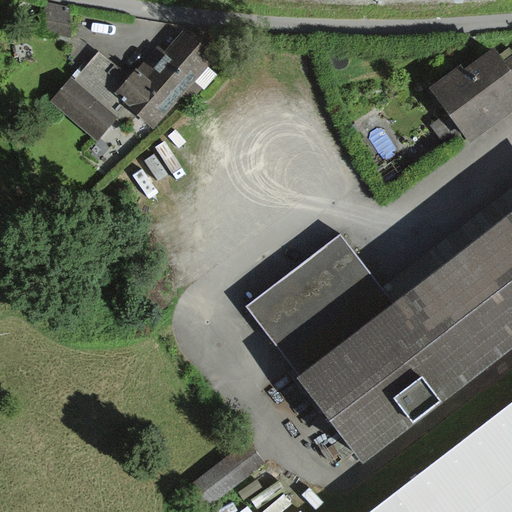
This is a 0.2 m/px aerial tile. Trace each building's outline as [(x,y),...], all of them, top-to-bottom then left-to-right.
[(69,6),(49,3),(44,33),(73,37),(69,6)] [(71,77),(51,101),(96,140),(117,116),(127,125),(137,114),(154,128),(216,56),(186,30),(165,55),(155,47),(128,78),(99,53),(75,80),(71,77)] [(471,143),(511,112),(511,62),(510,64),(496,45),(433,91),(471,143)] [(344,244),(250,317),(365,464),(511,349),(511,212),(391,305),(344,244)] [(511,511),(511,402),(368,511),(511,511)] [(197,481),(215,503),(242,481),(252,492),(278,471),(250,437),(197,481)]
